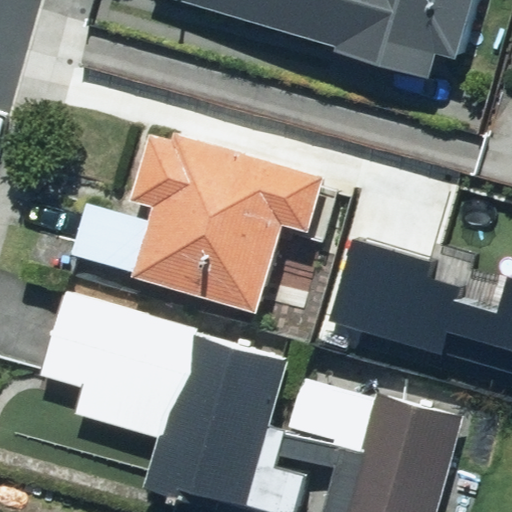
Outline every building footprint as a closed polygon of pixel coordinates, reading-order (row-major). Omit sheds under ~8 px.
[(238,0),(364,28),(360,46),(451,66),(455,50),(478,55),(490,0),(238,0)] [(336,152),(164,122),(152,187),(170,191),(154,278),(279,300),(294,215),(324,220),(336,152)] [(357,241),(334,319),(511,372),(511,280),(507,279),(496,314),(457,302),(461,288),(432,280),(437,264),(357,241)] [(172,314),(81,287),(56,371),(147,398),(172,314)] [(306,349),(201,325),(166,474),(315,509),(326,464),(296,457),(302,432),(304,422),(290,419),(306,349)] [(456,511),(480,410),(314,371),(306,432),(364,446),(349,511),(456,511)]
